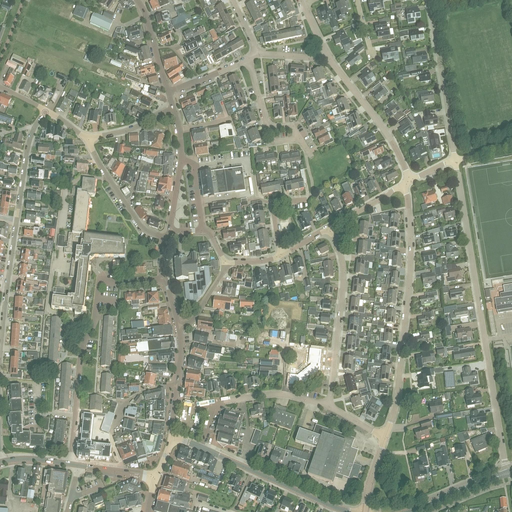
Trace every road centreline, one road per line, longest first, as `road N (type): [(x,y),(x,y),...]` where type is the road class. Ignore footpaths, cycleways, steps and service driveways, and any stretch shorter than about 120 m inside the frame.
road 1 (residential): [(505,463),(455,160)]
road 2 (residential): [(0,367),(28,141),(46,110)]
road 3 (residential): [(385,435),(410,272),(402,185)]
road 4 (residential): [(75,417),(99,281),(165,278)]
road 5 (residential): [(328,406),(342,283),(328,226)]
road 6 (residential): [(455,160),(428,0)]
road 7 (residential): [(411,180),(329,59)]
road 8 (residential): [(198,202),(252,194),(247,160),(195,165)]
road 9 (residential): [(120,472),(111,436),(123,404),(177,385)]
